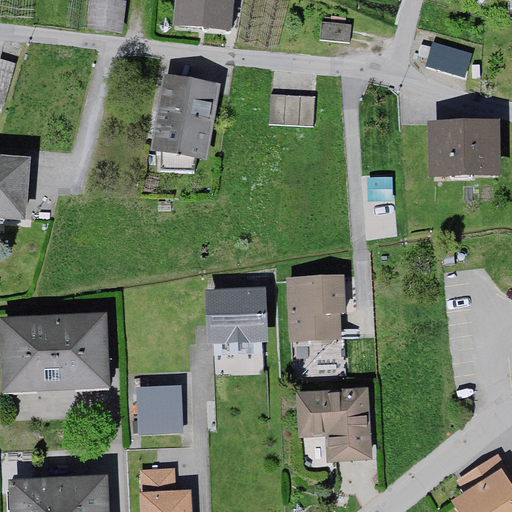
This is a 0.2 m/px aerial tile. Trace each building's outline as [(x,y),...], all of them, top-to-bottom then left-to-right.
[(253,0),(186,0),(186,32),(253,33),(253,0)] [(139,6),(99,2),(95,35),(135,40),(139,6)] [(358,26),(326,23),(323,45),(356,49),(358,26)] [(467,78),(476,53),(436,40),(428,64),(467,78)] [(0,68),(0,118),(7,121),(25,65),(3,58),(0,68)] [(231,83),(172,75),(159,169),(218,177),(231,83)] [(323,99),(269,97),(268,130),(322,132),(323,99)] [(435,174),(494,174),(494,129),(435,129),(435,174)] [(48,163),(0,159),(0,223),(43,226),(48,163)] [(335,277),(291,280),(293,329),(338,327),(335,277)] [(265,335),(262,293),(211,297),(214,338),(265,335)] [(7,387),(106,382),(103,322),(4,327),(7,387)] [(191,391),(139,391),(139,437),(191,436),(191,391)] [(301,426),(334,424),(336,459),(368,457),(364,395),(300,398),(301,426)] [(511,511),(511,497),(491,464),(452,488),(467,511),(511,511)] [(103,511),(102,480),(14,485),(15,511),(103,511)] [(188,511),(188,495),(145,497),(145,511),(188,511)]
